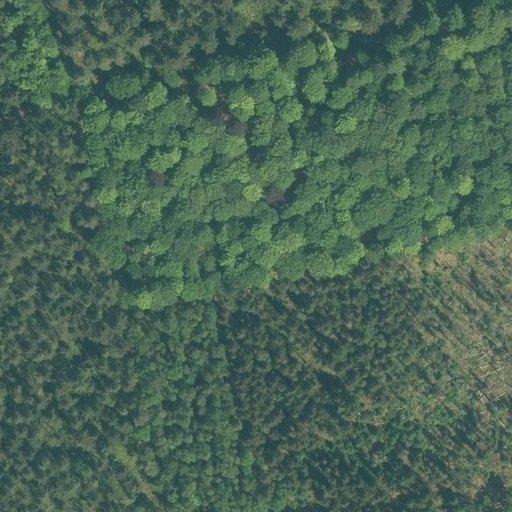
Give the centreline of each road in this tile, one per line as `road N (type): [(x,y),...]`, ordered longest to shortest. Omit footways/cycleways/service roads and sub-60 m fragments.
road 1 (track): [(0,121),(72,88),(166,511)]
road 2 (track): [(511,0),(72,88)]
